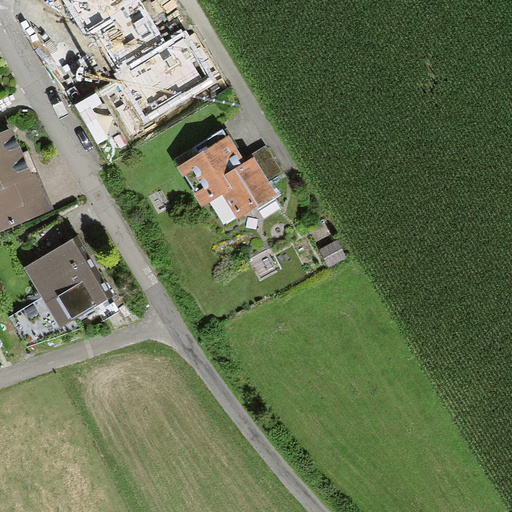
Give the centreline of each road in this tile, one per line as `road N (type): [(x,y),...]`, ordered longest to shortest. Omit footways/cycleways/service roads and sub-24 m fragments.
road 1 (unclassified): [(0,29),(123,226),(171,323)]
road 2 (unclassified): [(171,323),(320,511)]
road 3 (residential): [(0,382),(171,323)]
